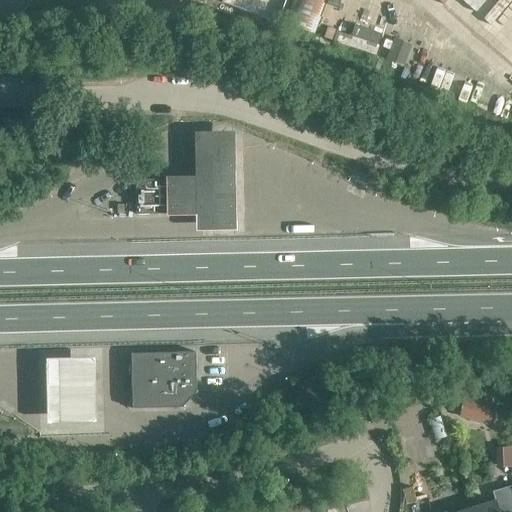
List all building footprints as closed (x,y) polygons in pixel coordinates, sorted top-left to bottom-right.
[(224,0),(225,1),(282,19),(287,0),(224,0)] [(326,0),(293,0),(285,24),(315,34),(326,0)] [(511,0),(464,0),(456,9),(487,39),(511,13),(511,0)] [(326,7),(322,21),(340,26),(345,12),(326,7)] [(354,23),(352,33),(338,30),(335,42),(377,51),(381,29),(354,23)] [(394,35),(386,56),(404,62),(412,42),(394,35)] [(193,217),(194,231),(233,231),(232,134),(193,135),(193,178),(193,217)] [(195,173),(165,173),(165,179),(135,179),(136,214),(167,213),(195,213),(195,173)] [(134,410),(134,408),(182,407),(196,392),(195,354),(197,354),(196,352),(194,351),(193,351),(129,352),(131,406),(131,408),(132,409),(134,410)] [(90,361),(45,361),(45,423),(91,423),(90,361)] [(492,421),(495,400),(464,395),(460,417),(492,421)] [(499,463),(511,463),(511,444),(500,444),(499,463)] [(496,502),(470,510),(471,511),(511,511),(504,488),(493,492),(496,502)]
